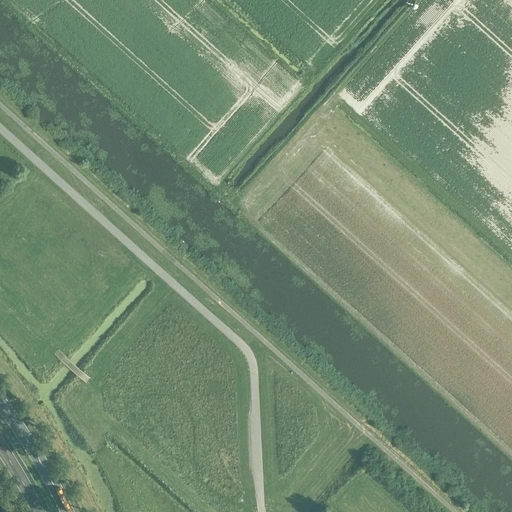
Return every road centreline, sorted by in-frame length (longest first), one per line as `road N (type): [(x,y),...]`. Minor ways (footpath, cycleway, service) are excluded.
road 1 (unclassified): [(262,511),(249,355),(0,129)]
road 2 (trunk): [(69,511),(0,402)]
